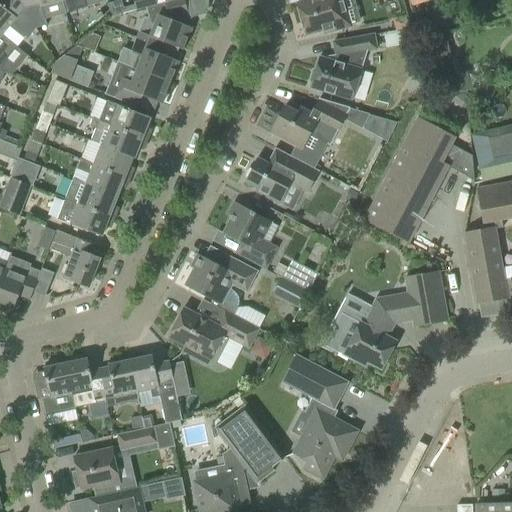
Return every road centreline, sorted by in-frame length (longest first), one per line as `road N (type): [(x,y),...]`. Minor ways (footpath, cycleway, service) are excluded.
road 1 (residential): [(100,328),(130,329),(272,63),(279,45),(264,0)]
road 2 (residential): [(100,328),(228,0)]
road 3 (unclassified): [(511,364),(469,371),(430,396),(370,511)]
road 4 (residential): [(41,511),(2,348)]
